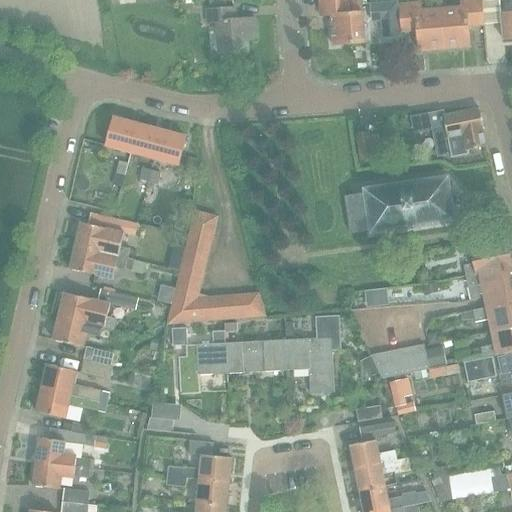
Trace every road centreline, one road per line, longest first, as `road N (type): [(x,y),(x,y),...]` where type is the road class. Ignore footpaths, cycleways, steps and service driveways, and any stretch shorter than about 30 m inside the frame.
road 1 (residential): [(0,415),(81,76)]
road 2 (residential): [(296,100),(479,82),(499,95),(511,157)]
road 3 (residential): [(81,76),(190,106),(296,100)]
road 4 (residential): [(335,511),(325,464),(312,455),(261,468),(254,511)]
